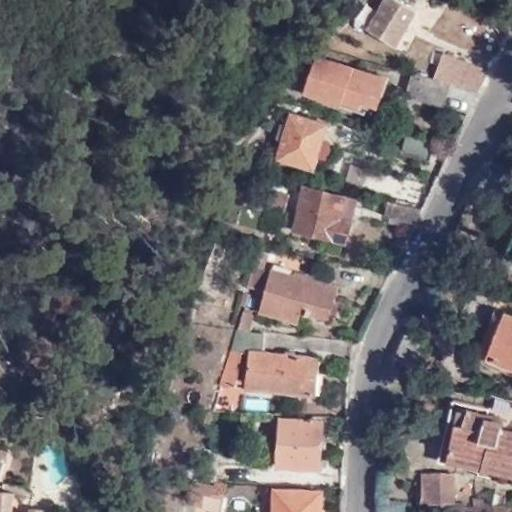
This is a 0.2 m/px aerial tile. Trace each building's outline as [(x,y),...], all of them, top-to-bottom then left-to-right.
[(396,44),(418,9),(401,0),(382,0),(367,26),(396,44)] [(375,118),(386,77),(313,57),(302,98),(375,118)] [(478,92),(487,74),(456,65),(445,83),(449,84),(478,92)] [(449,84),(445,83),(412,74),(406,93),(422,97),(421,101),(443,106),(449,84)] [(323,139),(328,123),(288,111),(275,155),(315,167),(318,156),(327,158),(331,142),(323,139)] [(437,139),(408,132),(402,151),(431,159),(437,139)] [(511,172),(488,162),(474,193),(511,208),(511,172)] [(344,244),(357,197),(306,184),(293,229),(344,244)] [(284,213),(290,194),(276,191),(271,209),(284,213)] [(415,224),(421,210),(390,202),(386,216),(415,224)] [(268,254),(257,251),(246,288),(256,291),(262,269),(265,269),(268,254)] [(329,320),(339,285),(293,272),(292,275),(273,269),(259,311),(297,323),(301,311),(329,320)] [(244,313),(240,329),(250,330),(254,316),(244,313)] [(511,374),(511,321),(497,315),(479,362),(511,374)] [(240,329),(238,328),(233,352),(242,353),(251,354),(246,390),(317,397),(322,358),(264,352),(266,331),(250,330),(240,329)] [(430,348),(406,336),(395,361),(418,372),(430,348)] [(233,352),(228,352),(221,377),(238,378),(242,353),(233,352)] [(221,377),(217,389),(236,390),(238,378),(221,377)] [(458,414),(454,430),(461,432),(465,416),(458,414)] [(53,437),(51,416),(17,415),(17,426),(31,426),(33,440),(53,437)] [(482,465),(480,476),(511,483),(511,436),(500,434),(502,427),(485,424),(487,417),(465,416),(461,432),(454,430),(448,458),(482,465)] [(485,424),(502,427),(504,421),(487,417),(485,424)] [(320,467),(323,422),(281,420),(278,465),(320,467)] [(195,449),(190,478),(217,480),(218,451),(195,449)] [(480,477),(480,476),(482,465),(448,458),(445,468),(480,477)] [(452,509),(452,479),(422,478),(421,509),(452,509)] [(210,496),(211,487),(189,483),(184,511),(196,511),(197,508),(219,511),(221,511),(223,498),(210,496)] [(322,511),(324,491),(275,487),(272,511),(322,511)] [(0,491),(0,511),(45,511),(46,509),(30,508),(29,511),(11,511),(14,493),(0,491)]
